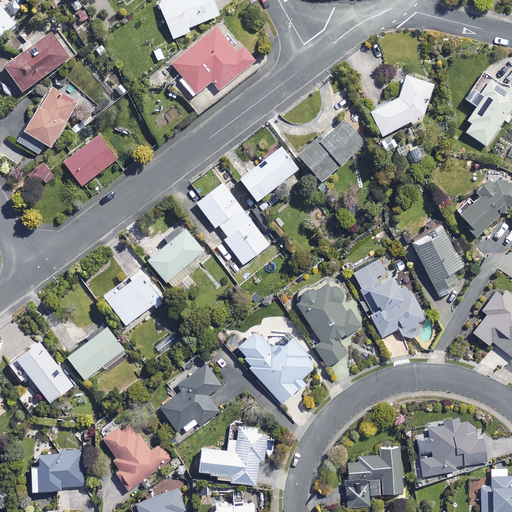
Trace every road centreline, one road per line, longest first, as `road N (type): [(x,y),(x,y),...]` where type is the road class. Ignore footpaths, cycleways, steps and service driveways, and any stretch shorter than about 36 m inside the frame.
road 1 (residential): [(313,59),(31,274)]
road 2 (residential): [(511,406),(445,375),(374,386),(312,440),(294,511)]
